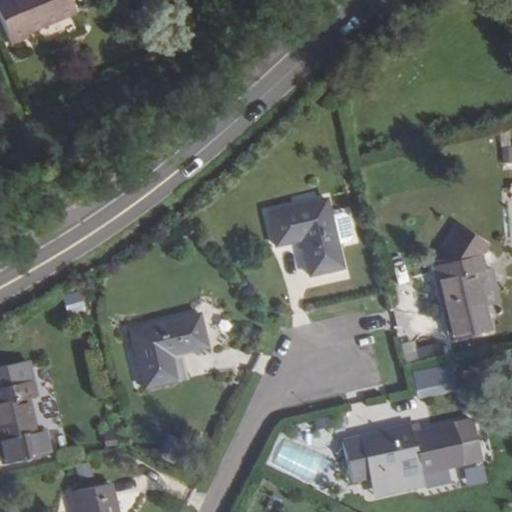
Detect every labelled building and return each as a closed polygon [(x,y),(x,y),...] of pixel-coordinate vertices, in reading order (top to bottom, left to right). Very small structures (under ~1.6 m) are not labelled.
[(0,0),(0,19),(10,42),(26,36),(24,30),(70,11),(65,0),(0,0)] [(308,121),(301,112),(288,124),(296,132),(308,121)] [(307,276),(341,268),(325,200),(267,213),(274,246),(298,240),(307,276)] [(483,273),(478,256),(432,267),(449,340),(488,332),(475,275),(483,273)] [(205,348),(197,314),(129,330),(142,388),(175,381),(169,356),(205,348)] [(34,398),(29,381),(0,387),(0,461),(1,464),(46,455),(41,431),(33,433),(26,399),(34,398)] [(413,435),(410,426),(340,441),(349,481),(379,475),(383,492),(419,484),(417,473),(482,459),(474,421),(413,435)] [(113,511),(108,485),(70,494),(74,511),(113,511)]
